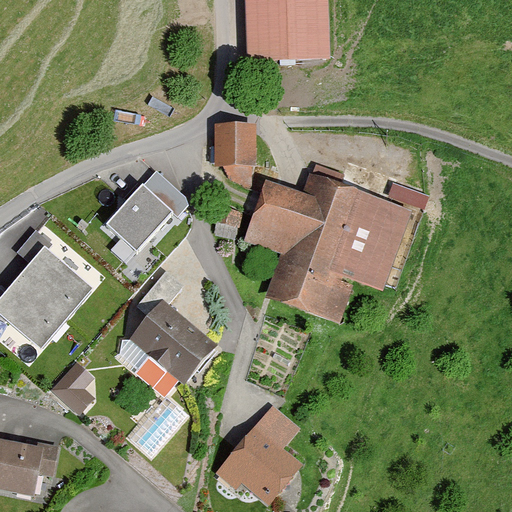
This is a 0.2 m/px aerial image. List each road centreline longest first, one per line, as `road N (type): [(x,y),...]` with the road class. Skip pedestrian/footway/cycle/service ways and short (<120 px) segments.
road 1 (residential): [(224,111),(272,121),(387,121),(511,160)]
road 2 (residential): [(180,134),(215,267),(249,329),(236,393)]
road 3 (residential): [(0,216),(70,175),(180,134)]
road 4 (residential): [(154,511),(82,449),(0,424)]
